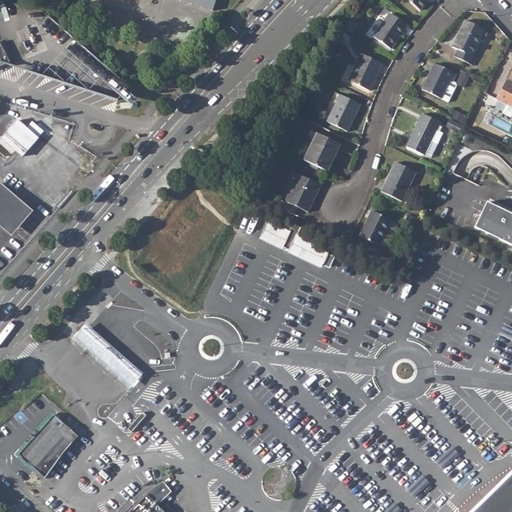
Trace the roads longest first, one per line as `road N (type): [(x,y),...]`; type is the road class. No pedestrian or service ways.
road 1 (primary): [(0,349),(308,0)]
road 2 (residential): [(456,0),(414,47),(360,186),(338,207)]
road 3 (primary): [(152,138),(0,319)]
road 4 (primary): [(273,0),(152,138)]
